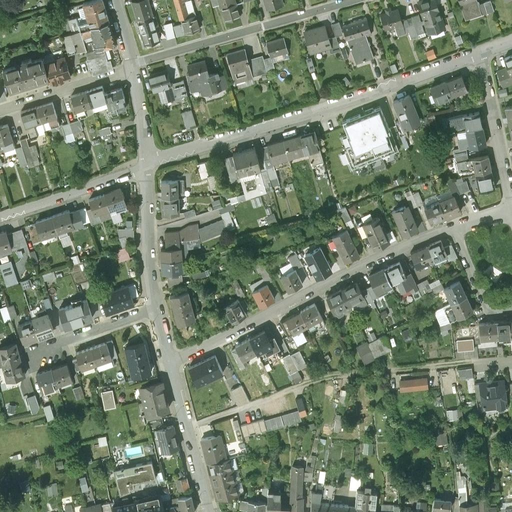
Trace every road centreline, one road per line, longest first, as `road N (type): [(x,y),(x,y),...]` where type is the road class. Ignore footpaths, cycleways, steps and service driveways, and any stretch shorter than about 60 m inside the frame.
road 1 (residential): [(145,161),(479,53)]
road 2 (residential): [(169,358),(369,259),(453,227)]
road 3 (residential): [(133,67),(354,0)]
road 4 (residential): [(208,511),(169,358)]
road 5 (residential): [(0,218),(145,161)]
road 6 (residential): [(479,53),(511,203)]
road 7 (residential): [(155,306),(145,161)]
road 8 (residential): [(0,111),(133,67)]
road 9 (residential): [(155,306),(27,349)]
